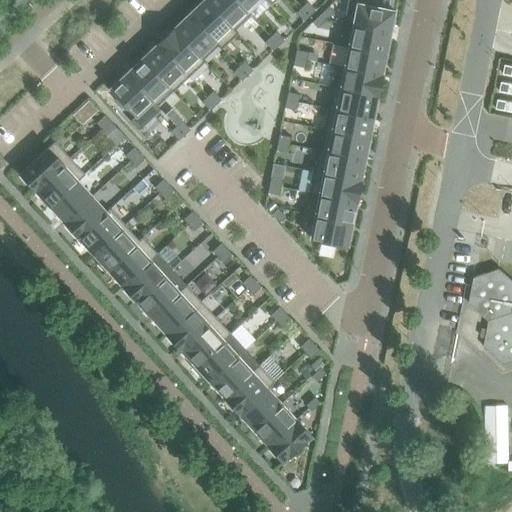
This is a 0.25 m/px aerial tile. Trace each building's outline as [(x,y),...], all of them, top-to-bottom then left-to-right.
[(202,0),(196,6),(188,14),(218,45),(217,46),(221,49),(237,34),(238,33),(231,26),(230,27),(204,0),(202,0)] [(234,0),(204,0),(230,27),(231,26),(246,12),(234,0)] [(234,0),(246,12),(258,0),(234,0)] [(385,0),(384,9),(390,10),(392,10),(394,0),(385,0)] [(307,2),(301,8),(309,16),(315,11),(307,2)] [(352,25),(390,33),(394,11),(393,10),(392,10),(390,10),(384,9),(382,8),(382,5),(370,2),(369,4),(369,6),(368,6),(356,3),(352,25)] [(329,6),(320,14),(325,20),(334,12),(329,6)] [(301,8),(295,13),(303,22),(309,16),(301,8)] [(188,14),(172,29),(202,60),(203,59),(207,55),(213,50),(217,46),(218,45),(188,14)] [(320,14),(311,23),(317,29),(325,20),(320,14)] [(338,45),(347,47),(348,47),(385,54),(390,33),(352,25),(343,23),(342,24),(338,45)] [(172,29),(157,44),(188,77),(201,65),(204,62),(205,61),(203,59),(202,60),(172,29)] [(276,31),(270,37),(278,46),(284,40),(276,31)] [(270,37),(264,43),(272,52),(278,46),(270,37)] [(157,44),(141,58),(172,92),(188,77),(157,44)] [(347,47),(343,68),(381,75),(385,54),(348,47),(347,47)] [(296,50),(294,58),(306,60),(307,52),(296,50)] [(141,58),(125,73),(152,101),(153,103),(157,107),(172,92),(141,58)] [(294,58),(292,66),(304,68),(306,60),(294,58)] [(244,61),(238,67),(246,76),(252,70),(244,61)] [(238,67),(232,72),(241,81),(246,76),(238,67)] [(339,88),(339,89),(377,96),(381,75),(343,68),(340,86),(339,88)] [(125,73),(109,89),(118,98),(115,100),(124,110),(127,107),(128,108),(135,117),(150,103),(152,101),(125,73)] [(332,88),(328,108),(373,117),(377,96),(339,89),(339,88),(334,87),(332,86),(332,87),(332,88)] [(213,91),(207,97),(215,105),(221,100),(213,91)] [(287,92),(285,100),(297,102),(299,95),(287,92)] [(207,97),(201,102),(209,111),(215,105),(207,97)] [(285,100),(284,108),(296,111),(297,102),(285,100)] [(328,108),(324,130),(369,139),(373,117),(328,108)] [(103,116),(95,123),(101,129),(110,121),(104,115),(103,116)] [(110,121),(101,129),(106,135),(115,127),(110,121)] [(181,121),(175,126),(184,135),(190,129),(181,121)] [(175,126),(169,132),(178,141),(184,135),(175,126)] [(320,150),(319,151),(364,160),(369,139),(324,130),(320,150)] [(279,135),(277,143),(289,145),(290,137),(279,135)] [(28,165),(19,174),(34,191),(70,158),(54,141),(47,148),(38,156),(35,154),(26,163),(28,165)] [(277,143),(275,150),(287,153),(289,145),(277,143)] [(134,147),(125,155),(130,161),(139,153),(134,147)] [(317,151),(313,172),(360,181),(364,160),(319,151),(320,150),(317,149),(317,151)] [(139,153),(130,161),(135,167),(144,159),(139,153)] [(70,158),(34,191),(49,207),(77,181),(78,181),(85,175),(84,174),(70,158)] [(313,172),(309,193),(356,202),(360,181),(313,172)] [(270,177),(268,185),(280,187),(282,179),(270,177)] [(163,179),(154,187),(159,193),(168,185),(163,179)] [(77,181),(49,207),(63,223),(92,196),(78,181),(77,181)] [(168,185),(159,193),(165,199),(174,191),(168,185)] [(268,185),(267,193),(279,195),(280,187),(268,185)] [(304,214),(304,215),(314,217),(314,216),(352,224),(356,202),(309,193),(304,214)] [(92,196),(63,223),(78,238),(106,212),(96,201),(92,196)] [(106,212),(78,238),(92,254),(124,225),(110,209),(109,208),(106,212)] [(277,209),(271,214),(279,223),(285,218),(277,209)] [(192,211),(183,219),(188,225),(197,217),(192,211)] [(311,230),(309,238),(320,240),(322,241),(322,244),(334,246),(334,243),(347,246),(352,224),(314,216),(314,217),(311,230)] [(197,217),(188,225),(194,231),(203,223),(197,217)] [(124,225),(92,254),(100,263),(98,265),(104,272),(107,270),(139,241),(138,240),(124,225)] [(139,241),(107,270),(117,281),(122,286),(157,254),(142,238),(142,237),(138,240),(139,241)] [(221,243),(212,251),(217,257),(226,249),(221,243)] [(226,249),(217,257),(223,263),(232,255),(226,249)] [(157,254),(122,286),(136,302),(172,270),(157,254)] [(511,279),(500,269),(475,278),(469,304),(489,321),(484,347),(504,365),(511,362),(511,279)] [(172,270),(136,302),(151,318),(186,286),(172,270)] [(250,275),(241,283),(246,289),(255,281),(250,275)] [(255,281),(246,289),(252,295),(261,287),(255,281)] [(186,286),(151,318),(165,334),(201,302),(186,286)] [(201,302),(165,334),(180,350),(215,318),(201,302)] [(279,307),(270,315),(275,321),(284,313),(279,307)] [(284,313),(275,321),(281,327),(290,319),(284,313)] [(215,318),(180,350),(195,366),(230,334),(220,322),(215,318)] [(195,366),(192,369),(199,375),(201,373),(209,382),(245,349),(230,334),(195,366)] [(308,338),(299,347),(304,353),(313,344),(308,338)] [(313,344),(304,353),(310,359),(319,351),(313,344)] [(245,349),(209,382),(224,398),(259,365),(245,349)] [(259,365),(224,398),(238,414),(267,388),(274,382),(274,381),(259,365)] [(320,368),(311,376),(316,382),(325,374),(320,368)] [(267,388),(238,414),(253,430),(281,404),(267,388)] [(314,397),(305,405),(308,408),(311,411),(320,403),(314,397)] [(281,404),(253,430),(267,446),(296,420),(281,404)] [(296,420),(267,446),(283,462),(292,453),(296,457),(305,449),(301,445),(311,436),(296,420)]
